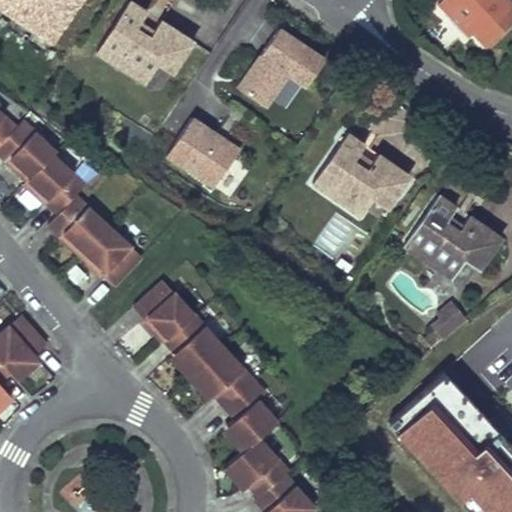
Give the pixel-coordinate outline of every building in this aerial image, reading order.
[(80,0),(0,0),(0,7),(53,42),(80,0)] [(177,64),(192,40),(159,19),(153,29),(149,36),(136,27),(140,20),(146,11),(128,0),(96,51),(144,83),(156,64),(162,55),(177,64)] [(472,31),(486,46),(511,20),(511,4),(508,0),(439,0),(436,4),(447,15),(452,11),(472,31)] [(472,31),(452,11),(447,15),(467,36),(472,31)] [(136,27),(149,36),(153,29),(140,20),(136,27)] [(264,111),(284,81),(301,92),(323,60),(276,28),(257,58),(254,56),(232,89),(264,111)] [(171,73),(177,64),(162,55),(156,64),(171,73)] [(113,285),(141,255),(74,194),(84,183),(51,153),(54,150),(21,119),(15,125),(0,111),(0,154),(5,159),(5,160),(26,180),(23,183),(44,203),(45,202),(57,213),(47,224),(59,234),(58,235),(100,275),(101,274),(113,285)] [(239,151),(190,118),(162,160),(211,192),(239,151)] [(346,132),(312,182),(359,215),(372,197),(378,188),(392,198),(408,174),(376,153),(370,162),(366,168),(353,159),(357,153),(363,144),(346,132)] [(353,159),(366,168),(370,162),(357,153),(353,159)] [(386,206),(392,198),(378,188),(372,197),(386,206)] [(437,194),(403,245),(451,277),(463,259),(469,250),(484,260),(500,236),(468,215),(463,223),(458,230),(445,221),(449,214),(455,206),(437,194)] [(445,221),(458,230),(463,223),(449,214),(445,221)] [(478,269),(484,260),(469,250),(463,259),(478,269)] [(162,279),(132,307),(143,318),(142,319),(162,341),(163,340),(174,351),(173,352),(179,358),(192,373),(206,388),(212,394),(223,406),(234,417),(226,425),(232,432),(245,446),(241,450),(226,463),(234,471),(246,484),(247,484),(257,495),(253,498),(264,510),(263,511),(264,511),(305,511),(313,505),(283,472),(287,469),(257,437),(276,420),(256,398),(263,391),(252,379),(222,346),(193,313),(162,279)] [(465,317),(450,300),(435,314),(438,317),(450,330),(465,317)] [(0,384),(0,383),(0,378),(9,371),(12,375),(27,361),(34,355),(33,354),(45,344),(19,314),(0,331),(0,384)] [(450,330),(438,317),(430,325),(433,329),(422,338),(430,348),(450,330)] [(169,355),(175,362),(179,358),(173,352),(169,355)] [(38,359),(34,355),(27,361),(31,365),(38,359)] [(175,362),(188,377),(192,373),(179,358),(175,362)] [(31,365),(27,361),(12,375),(15,379),(31,365)] [(456,377),(447,367),(387,423),(471,511),(511,511),(511,436),(507,431),(456,377)] [(202,392),(206,388),(192,373),(188,377),(202,392)] [(0,384),(0,405),(11,396),(0,384)] [(208,398),(212,394),(206,388),(202,392),(208,398)] [(222,429),(228,435),(232,432),(226,425),(222,429)] [(228,435),(241,450),(245,446),(232,432),(228,435)] [(222,467),(230,474),(234,471),(226,463),(222,467)] [(242,488),(246,484),(234,471),(230,474),(242,488)]
